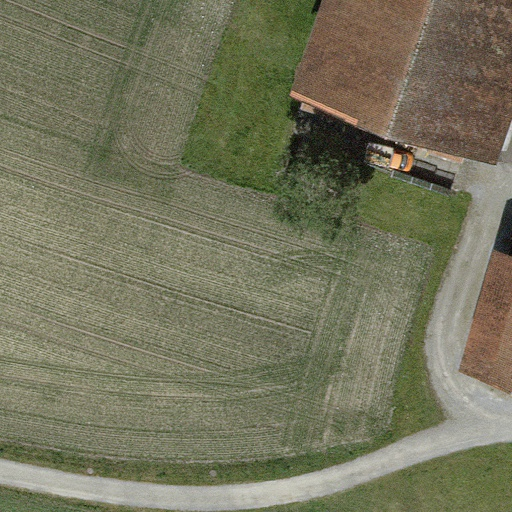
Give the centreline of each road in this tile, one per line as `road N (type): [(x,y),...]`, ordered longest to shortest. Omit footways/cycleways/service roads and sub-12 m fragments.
road 1 (track): [(165,511),(331,488),(465,427),(511,424)]
road 2 (track): [(0,474),(154,511)]
